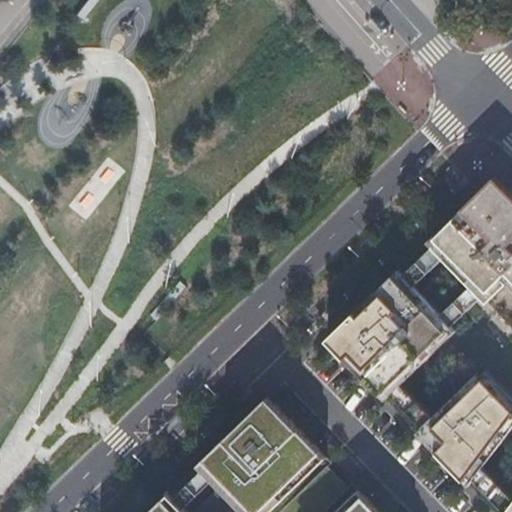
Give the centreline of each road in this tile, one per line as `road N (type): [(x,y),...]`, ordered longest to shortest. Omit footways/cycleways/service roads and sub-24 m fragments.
road 1 (secondary): [(46,511),(480,91)]
road 2 (motorway): [(0,396),(419,0)]
road 3 (motorway): [(0,355),(346,0)]
road 4 (motorway): [(0,326),(264,0)]
road 5 (residential): [(429,511),(272,353)]
road 6 (motorway): [(124,0),(0,150)]
road 7 (tertiary): [(480,91),(383,0)]
